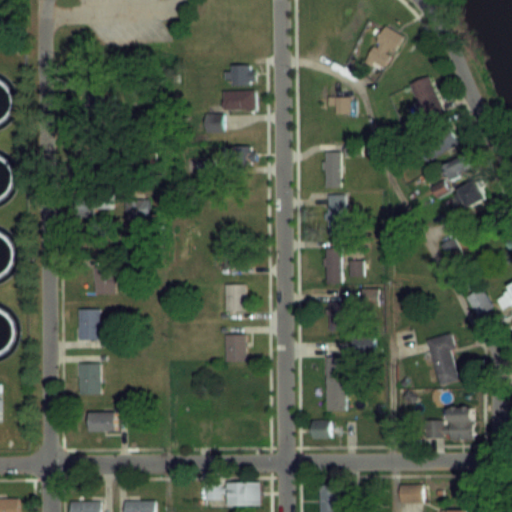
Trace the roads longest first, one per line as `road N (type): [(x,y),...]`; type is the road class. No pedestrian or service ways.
road 1 (residential): [(279,0),(283,511)]
road 2 (residential): [(44,0),(47,511)]
road 3 (residential): [(500,459),(0,464)]
road 4 (residential): [(511,184),(443,31),(420,0)]
road 5 (residential): [(511,332),(500,354),(500,511)]
